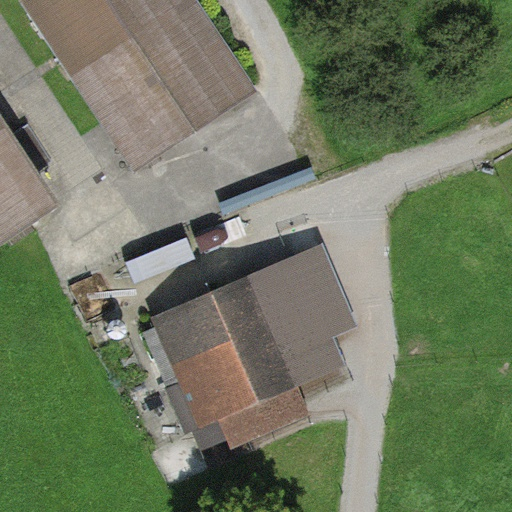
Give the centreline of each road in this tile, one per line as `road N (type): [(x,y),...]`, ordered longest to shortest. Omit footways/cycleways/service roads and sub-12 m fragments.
road 1 (track): [(347,202),(379,358),(361,511)]
road 2 (track): [(245,0),(347,202)]
road 3 (track): [(511,132),(347,202)]
